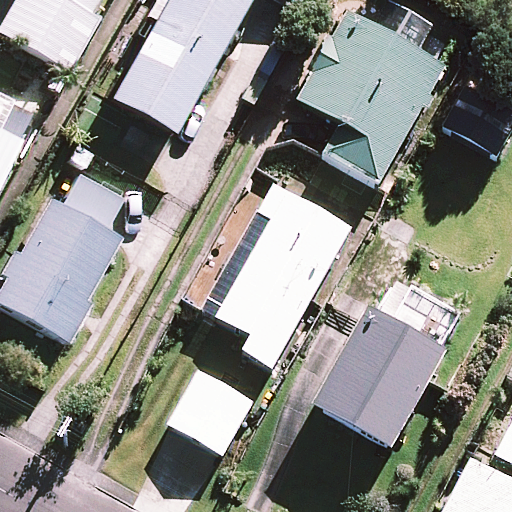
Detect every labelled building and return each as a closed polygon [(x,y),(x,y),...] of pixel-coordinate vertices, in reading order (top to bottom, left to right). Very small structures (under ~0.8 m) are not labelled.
[(13,0),(0,26),(0,38),(30,54),(4,103),(41,122),(95,20),(87,16),(95,0),(13,0)] [(166,0),(108,103),(169,137),(243,6),(231,0),(166,0)] [(317,0),(286,0),(309,13),(317,0)] [(444,71),(342,20),(297,107),(342,129),(325,161),(383,191),(444,71)] [(133,137),(93,112),(81,131),(120,156),(133,137)] [(0,170),(22,128),(0,116),(0,170)] [(19,256),(9,251),(0,268),(0,277),(5,281),(0,290),(0,310),(60,343),(115,242),(104,236),(121,204),(76,179),(59,211),(47,204),(19,256)] [(349,235),(274,192),(204,315),(252,343),(244,358),(271,373),(349,235)] [(374,319),(368,316),(314,413),(390,456),(445,359),(401,334),(414,313),(386,297),(374,319)] [(253,407),(200,377),(170,430),(222,460),(253,407)] [(511,472),(511,423),(492,463),(511,472)] [(511,511),(511,483),(471,463),(445,511),(511,511)]
